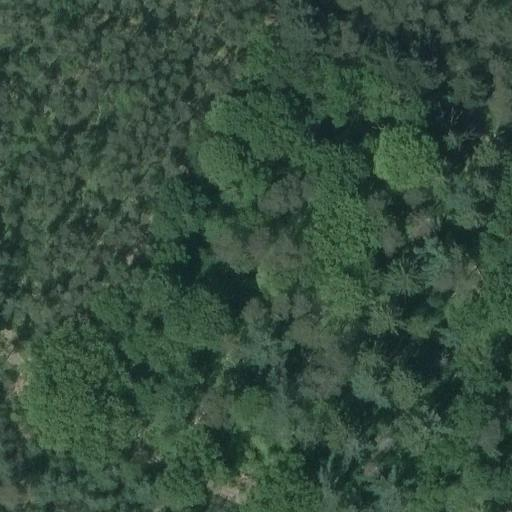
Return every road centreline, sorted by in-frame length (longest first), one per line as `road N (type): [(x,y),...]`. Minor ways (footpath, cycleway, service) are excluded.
road 1 (track): [(308,0),(69,367)]
road 2 (track): [(0,349),(69,367),(183,444),(320,511)]
road 3 (track): [(280,38),(494,140),(511,156)]
